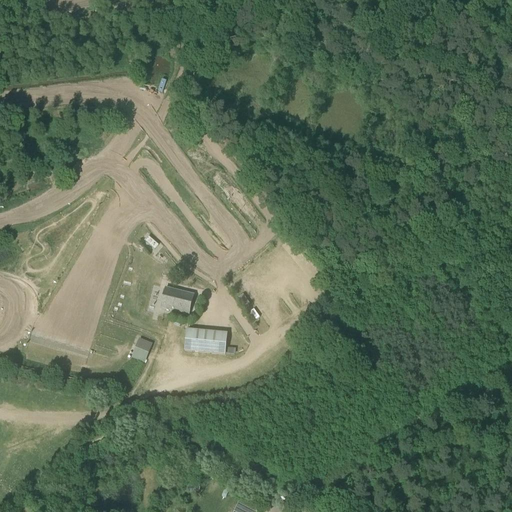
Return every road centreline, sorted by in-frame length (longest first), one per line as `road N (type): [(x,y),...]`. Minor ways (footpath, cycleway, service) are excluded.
road 1 (track): [(363,0),(381,43),(478,101),(491,133),(479,168),(421,235),(385,250),(301,321),(228,363),(178,376),(128,402)]
road 2 (track): [(314,511),(403,437),(511,449)]
